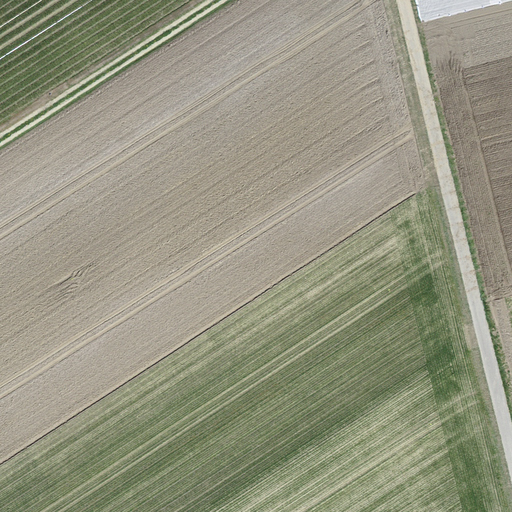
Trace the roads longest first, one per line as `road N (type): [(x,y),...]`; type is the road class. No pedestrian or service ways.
road 1 (track): [(511,463),(398,0)]
road 2 (track): [(0,138),(216,0)]
